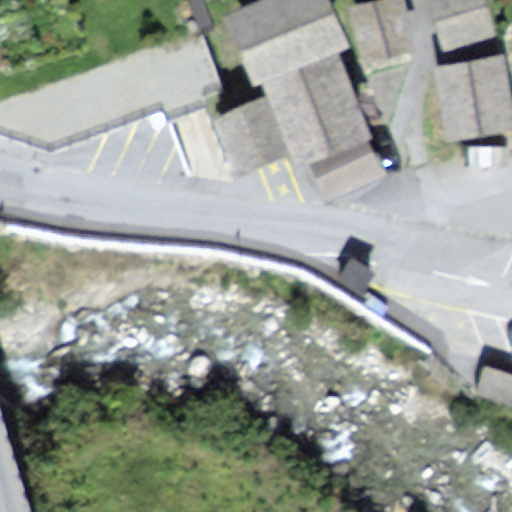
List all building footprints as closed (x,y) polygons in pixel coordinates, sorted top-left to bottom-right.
[(312,0),(264,0),(226,18),(252,73),(330,37),(312,0)] [(409,51),(396,0),(353,11),(367,62),(409,51)] [(429,0),(441,39),(482,27),(474,0),(429,0)] [(196,26),(0,102),(0,116),(48,133),(217,76),(196,26)] [(353,135),(323,58),(265,80),(296,157),(353,135)] [(496,58),(441,68),(452,130),(507,120),(496,58)] [(272,152),(254,102),(219,114),(237,164),(272,152)] [(363,143),(314,165),(328,196),(377,174),(363,143)]
